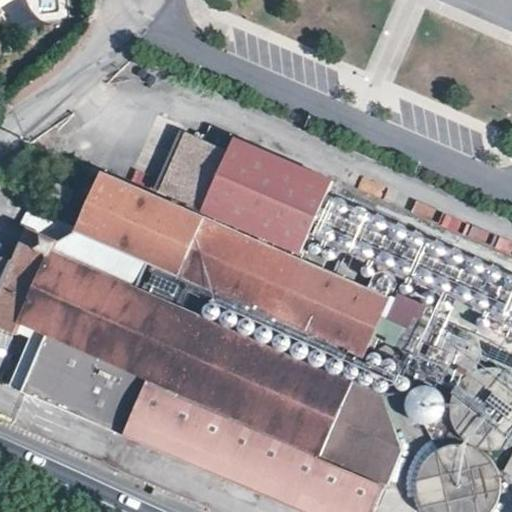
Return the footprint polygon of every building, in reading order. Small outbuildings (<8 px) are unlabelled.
[(511,27),(451,0),(432,0),(431,4),(507,39),(511,28),(511,27)] [(511,0),(451,0),(511,27),(511,0)] [(209,125),(202,141),(185,133),(160,192),(299,252),(330,179),(209,125)] [(31,157),(24,151),(9,166),(16,172),(31,157)] [(41,160),(35,170),(50,181),(57,171),(41,160)] [(88,168),(72,202),(84,208),(77,230),(362,353),(387,298),(88,168)] [(69,190),(58,186),(53,197),(65,201),(69,190)] [(445,260),(432,235),(413,246),(398,218),(378,230),(400,271),(404,269),(408,275),(436,260),(438,263),(445,260)] [(58,241),(27,231),(11,258),(0,278),(0,283),(2,288),(0,291),(0,326),(18,334),(24,323),(47,337),(21,391),(311,511),(367,511),(382,477),(388,478),(398,448),(382,398),(52,251),(58,241)] [(150,269),(143,285),(182,301),(189,285),(150,269)] [(402,347),(407,352),(414,354),(422,355),(429,352),(434,348),(438,342),(440,335),(440,328),(437,321),(432,315),(426,312),(419,311),(411,312),(405,315),(400,320),(397,327),(396,334),(398,341),(402,347)] [(442,367),(448,372),(455,374),(462,374),(469,372),(475,368),(479,362),(481,355),(480,347),(477,341),(473,335),(466,332),(459,330),(452,332),(445,335),(440,340),(437,347),(437,354),(438,361),(442,367)] [(451,412),(455,425),(463,437),(474,445),(487,450),(501,449),(511,445),(511,370),(506,368),(493,366),(479,368),(467,375),(458,385),(452,398),(451,412)] [(418,387),(413,391),(410,396),(409,402),(410,408),(412,413),(416,417),(421,419),(427,420),(433,419),(438,416),(441,411),(443,406),(444,401),(442,395),(439,390),(434,387),(429,385),(423,385),(418,387)] [(417,489),(420,503),(426,511),(491,511),(498,501),(501,487),(499,473),(493,461),(484,451),(472,445),(458,443),(445,446),(433,452),(424,462),(418,475),(417,489)] [(511,453),(502,475),(511,479),(511,453)]
